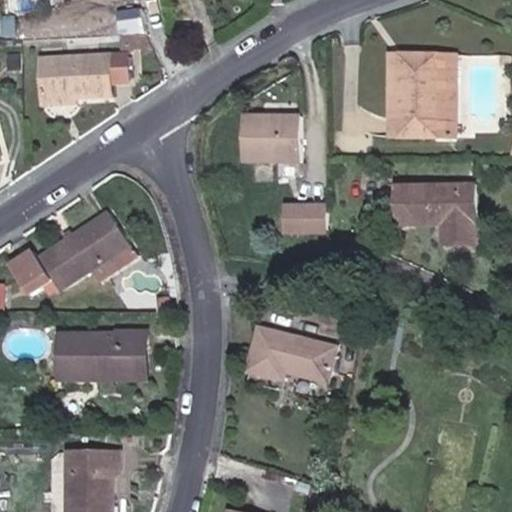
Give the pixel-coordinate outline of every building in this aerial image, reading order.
[(123,12),(126,32),(148,29),(145,9),(123,12)] [(141,56),(140,38),(127,38),(128,56),(141,56)] [(403,136),(403,55),(390,55),(390,136),(403,136)] [(403,136),(453,137),(452,55),(403,55),(403,136)] [(501,56),(491,57),(491,68),(501,68),(501,56)] [(18,59),(8,60),(8,73),(18,73),(18,59)] [(45,66),(47,97),(75,95),(75,104),(115,102),(114,88),(129,88),(129,62),(45,66)] [(75,95),(47,97),(48,111),(76,109),(75,104),(75,95)] [(302,163),(303,118),(245,119),(246,164),(287,164),(302,163)] [(445,249),(478,250),(478,188),(400,188),(400,227),(445,228),(445,249)] [(327,234),(327,209),(287,208),(286,234),(327,234)] [(62,291),(92,271),(132,245),(111,213),(42,260),(37,252),(15,266),(34,296),(55,282),(62,291)] [(132,245),(92,271),(99,282),(139,255),(132,245)] [(0,307),(11,307),(10,282),(0,282),(0,307)] [(247,374),(270,383),(274,373),(324,389),(334,354),(260,330),(247,374)] [(133,357),(145,357),(145,336),(117,335),(118,339),(60,338),(59,382),(108,382),(108,372),(132,372),(133,357)] [(108,382),(145,382),(145,357),(133,357),(132,372),(108,372),(108,382)] [(118,458),(67,457),(65,511),(110,511),(111,481),(117,481),(118,458)]
